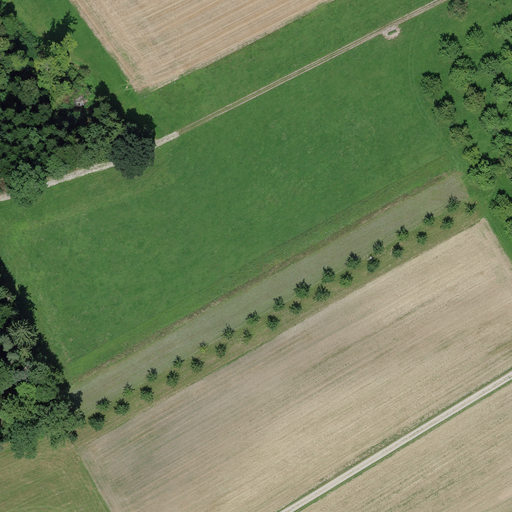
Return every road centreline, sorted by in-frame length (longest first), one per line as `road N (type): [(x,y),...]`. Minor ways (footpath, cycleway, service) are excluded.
road 1 (track): [(443,0),(153,145),(0,200)]
road 2 (track): [(285,511),(511,378)]
